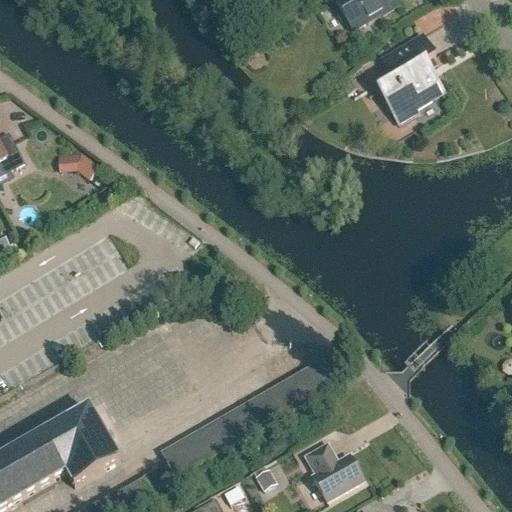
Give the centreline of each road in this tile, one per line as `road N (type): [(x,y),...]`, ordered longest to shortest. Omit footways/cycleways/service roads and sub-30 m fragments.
road 1 (residential): [(146,189),(283,296),(388,397)]
road 2 (residential): [(135,180),(8,84)]
road 3 (unclassified): [(479,511),(388,397)]
